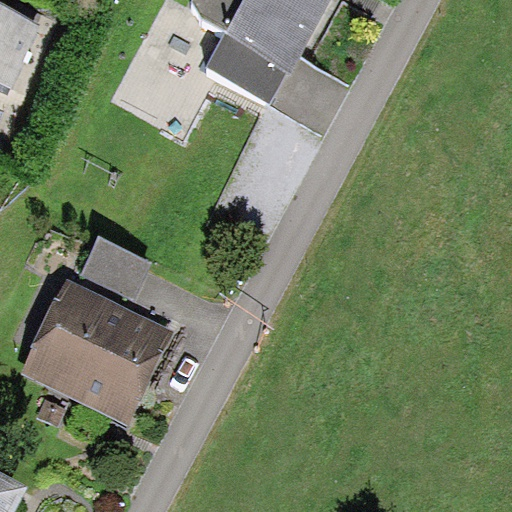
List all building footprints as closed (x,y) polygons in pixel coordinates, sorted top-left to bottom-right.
[(338,0),(198,0),(194,7),(201,22),(227,37),(208,71),(272,108),(290,77),(294,79),(317,37),(338,0)] [(26,18),(0,6),(0,85),(12,91),(43,26),(26,18)] [(101,242),(79,286),(132,314),(155,269),(101,242)] [(79,286),(69,282),(24,375),(132,427),(161,371),(179,336),(132,314),(79,286)] [(0,511),(16,511),(26,493),(0,478),(0,511)]
